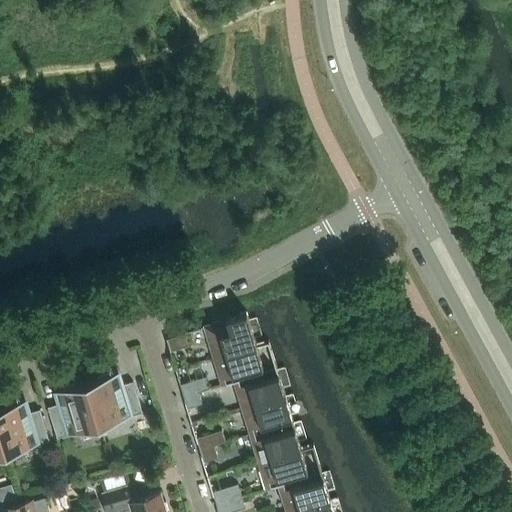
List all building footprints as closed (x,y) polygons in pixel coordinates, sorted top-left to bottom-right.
[(227,320),(206,326),(215,356),(257,344),(247,311),(226,317),(227,320)] [(167,338),(171,350),(188,345),(185,333),(167,338)] [(222,384),(234,381),(277,368),(269,340),(257,344),(215,356),(213,356),(222,384)] [(234,381),(242,407),(285,394),(277,368),(234,381)] [(110,374),(87,381),(100,425),(142,412),(133,381),(114,386),(110,374)] [(185,395),(198,391),(209,388),(206,375),(181,383),(185,395)] [(57,437),(100,425),(87,381),(63,388),(67,400),(48,406),(57,437)] [(185,395),(188,407),(202,403),(198,391),(185,395)] [(293,421),(285,394),(242,407),(250,434),(293,421)] [(0,406),(0,430),(7,452),(49,440),(40,408),(21,414),(17,402),(0,406)] [(250,434),(258,460),(301,447),(293,421),(250,434)] [(222,429),(197,437),(201,449),(214,445),(226,441),(222,429)] [(313,444),(301,447),(258,460),(266,488),(279,484),(322,471),(313,444)] [(214,445),(201,449),(204,461),(218,456),(214,445)] [(330,498),(322,471),(279,484),(287,511),(330,498)] [(217,502),(242,495),(238,483),(213,490),(217,502)] [(167,511),(160,490),(138,497),(134,484),(103,493),(108,511),(167,511)] [(227,511),(245,507),(242,495),(217,502),(219,511),(227,511)] [(50,511),(45,496),(3,508),(3,510),(8,508),(8,511),(50,511)] [(287,511),(286,511),(333,511),(330,498),(287,511)]
